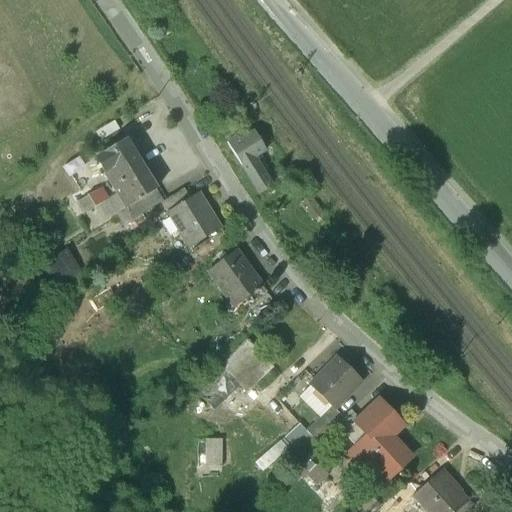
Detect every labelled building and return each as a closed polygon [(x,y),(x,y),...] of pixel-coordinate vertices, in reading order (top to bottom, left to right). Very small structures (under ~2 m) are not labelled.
[(240,134),(224,144),(239,167),(240,166),(247,162),(262,153),(250,134),(243,139),(240,134)] [(145,176),(124,141),(94,160),(102,174),(111,169),(123,188),(123,189),(145,176)] [(247,162),(240,166),(244,173),(239,176),(241,179),(236,182),(243,193),(248,190),(246,187),(257,179),(251,169),(247,162)] [(274,165),(267,170),(274,178),(280,174),(274,165)] [(145,176),(123,189),(123,188),(115,193),(116,195),(111,198),(115,205),(119,203),(128,219),(138,213),(139,216),(160,203),(158,200),(181,187),(175,177),(153,189),(145,176)] [(89,205),(102,200),(97,188),(84,193),(89,205)] [(197,195),(166,214),(186,246),(217,227),(197,195)] [(234,252),(206,272),(231,308),(260,288),(234,252)] [(246,342),(219,368),(231,381),(258,355),(246,342)] [(334,361),(307,389),(330,412),(358,384),(334,361)] [(398,429),(374,403),(354,422),(352,424),(355,426),(368,440),(357,450),(354,447),(343,458),(356,473),(366,463),(384,482),(406,461),(386,440),(398,429)] [(346,414),(328,431),(338,442),(355,426),(352,424),(354,422),(346,414)] [(281,439),(297,452),(308,437),(292,424),(281,439)] [(218,467),(218,438),(196,438),(195,467),(218,467)] [(339,495),(314,468),(299,481),(324,508),(339,495)] [(416,492),(409,498),(410,499),(421,511),(464,511),(468,509),(448,486),(450,484),(439,472),(416,492)] [(408,483),(376,511),(395,511),(410,499),(409,498),(416,492),(408,483)]
